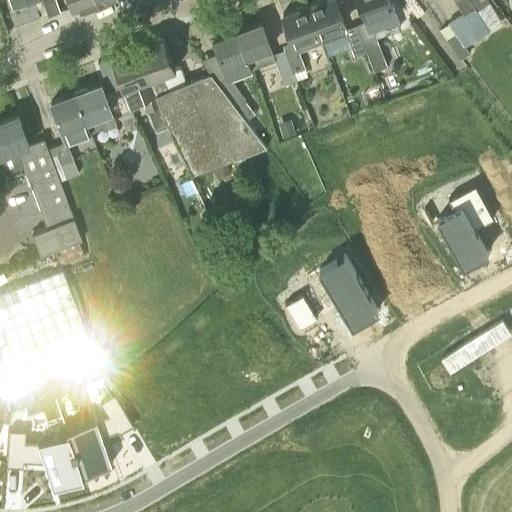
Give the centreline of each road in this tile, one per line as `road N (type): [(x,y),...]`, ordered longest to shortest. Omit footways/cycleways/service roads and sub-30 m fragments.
road 1 (residential): [(116,511),(348,378),(388,367)]
road 2 (residential): [(155,0),(0,65)]
road 3 (residential): [(511,275),(401,333),(388,367)]
road 4 (residential): [(445,479),(388,367)]
